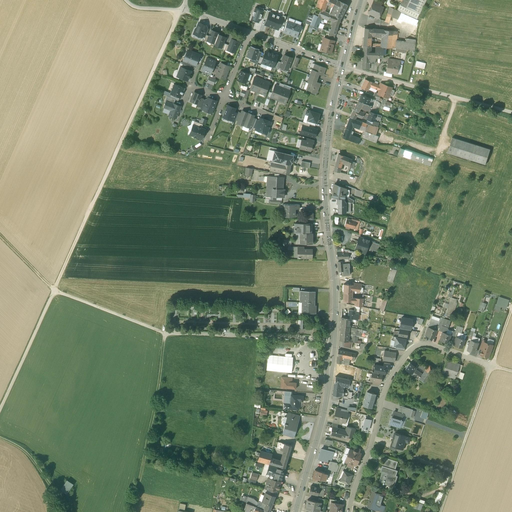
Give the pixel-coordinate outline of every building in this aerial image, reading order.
[(328,0),(318,0),(315,7),(321,9),(321,10),(324,12),(328,0)] [(339,1),(336,0),(328,0),(324,12),(327,13),(340,18),(341,18),(347,5),(339,1)] [(408,0),(407,4),(401,1),(397,10),(400,12),(404,14),(406,15),(409,16),(417,19),(425,0),(408,0)] [(373,3),(371,9),(370,8),(368,13),(378,18),(383,8),(380,6),(380,7),(373,3)] [(260,18),(263,10),(264,9),(259,7),(258,9),(255,8),(251,20),(258,23),(260,18)] [(394,9),(389,7),(385,21),(391,23),(392,17),(398,19),(400,12),(397,10),(394,9)] [(271,27),(276,15),(269,13),(267,19),(265,25),(271,27)] [(340,18),(327,13),(325,17),(333,21),(333,24),(338,25),(340,18)] [(282,18),(276,15),(271,27),(278,30),(280,24),(282,18)] [(313,16),(308,15),(305,23),(310,25),(313,16)] [(310,25),(317,28),(322,16),(319,15),(318,16),(314,15),(313,16),(310,25)] [(293,24),(287,22),(284,32),(290,34),(293,24)] [(205,25),(199,23),(196,29),(195,29),(194,31),(195,33),(194,35),(201,37),(202,37),(205,29),(206,27),(205,25)] [(300,26),(293,24),(290,34),(297,36),(298,32),(300,26)] [(219,33),(211,30),(209,36),(207,41),(214,44),(218,34),(218,35),(219,33)] [(393,31),(383,30),(383,36),(382,45),(382,47),(383,47),(391,48),(393,31)] [(330,32),(329,32),(327,39),(333,40),(335,34),(330,32)] [(218,35),(218,34),(214,44),(214,45),(221,48),(223,43),(225,37),(218,35)] [(327,39),(324,38),(322,44),(323,45),(322,51),(331,53),(334,41),(333,40),(327,39)] [(238,42),(231,39),(229,45),(227,50),(234,53),(238,42)] [(416,40),(406,39),(406,42),(405,50),(415,51),(416,40)] [(396,41),(395,48),(405,50),(406,42),(396,41)] [(259,49),(250,46),(246,57),(255,60),(258,51),(259,49)] [(370,46),(363,46),(362,62),(369,62),(369,61),(374,61),(375,57),(382,57),(383,47),(382,47),(380,47),(375,46),(375,53),(370,53),(370,46)] [(199,55),(188,50),(185,58),(185,59),(191,61),(196,63),(199,55)] [(271,54),(265,51),(263,58),(261,63),(267,65),(271,54)] [(277,56),(271,54),(267,65),(273,67),(275,62),(277,56)] [(281,63),(279,67),(280,67),(287,70),(292,58),(284,55),(281,63)] [(191,61),(185,59),(185,58),(184,58),(181,64),(189,67),(191,61)] [(215,61),(207,58),(202,71),(210,74),(215,61)] [(388,62),(386,72),(396,74),(398,64),(388,62)] [(229,66),(221,63),(218,70),(227,73),(229,66)] [(325,68),(314,64),(316,65),(314,70),(312,69),(310,75),(317,77),(318,74),(322,76),(325,68)] [(181,67),(180,67),(177,77),(180,78),(180,79),(182,80),(183,80),(183,79),(187,81),(188,77),(189,78),(189,77),(189,75),(190,75),(190,74),(191,71),(189,71),(181,67)] [(227,73),(218,70),(216,76),(224,79),(227,73)] [(249,74),(241,71),(237,80),(242,82),(242,83),(244,84),(246,83),(247,81),(246,80),(249,74)] [(255,76),(270,82),(270,79),(256,73),(255,76)] [(317,77),(310,75),(307,82),(310,83),(307,89),(305,89),(316,93),(319,85),(315,83),(316,82),(317,77)] [(258,78),(255,77),(250,89),(255,91),(255,90),(258,91),(262,81),(258,80),(258,78)] [(372,83),(365,80),(361,87),(367,90),(369,86),(371,87),(372,83)] [(265,82),(262,81),(258,91),(260,92),(259,93),(265,95),(269,83),(266,81),(265,82)] [(180,86),(178,85),(177,86),(174,84),(170,94),(171,94),(179,97),(181,98),(182,95),(183,92),(184,88),(181,87),(180,86)] [(392,88),(382,84),(381,87),(379,86),(377,90),(379,91),(378,93),(378,94),(381,95),(387,98),(389,95),(391,89),(392,88)] [(279,86),(275,85),(270,97),(276,99),(276,98),(278,99),(282,89),(278,87),(279,86)] [(282,89),(278,99),(280,100),(280,101),(285,103),(290,91),(286,89),(286,90),(282,89)] [(201,95),(194,92),(192,99),(191,99),(190,101),(191,102),(192,103),(193,102),(197,104),(200,98),(201,95)] [(370,98),(360,95),(358,101),(368,105),(370,99),(370,98)] [(208,98),(206,102),(203,110),(208,112),(209,110),(210,109),(211,110),(213,109),(216,101),(208,98)] [(375,101),(370,99),(368,105),(371,106),(379,108),(380,104),(378,103),(378,102),(375,101)] [(173,104),(166,101),(166,102),(164,107),(171,110),(169,115),(176,118),(180,106),(180,107),(173,104)] [(368,105),(358,101),(354,110),(358,112),(359,111),(361,108),(364,109),(369,111),(371,106),(368,105)] [(235,108),(227,105),(223,118),(231,121),(234,112),(235,108)] [(307,121),(316,123),(319,114),(307,110),(306,115),(309,116),(307,121)] [(362,112),(359,111),(358,112),(354,110),(350,117),(355,119),(356,116),(358,116),(362,118),(364,113),(362,112)] [(238,121),(237,123),(243,125),(248,113),(242,111),(241,113),(238,121)] [(376,115),(370,112),(369,115),(367,120),(373,122),(375,118),(376,115)] [(248,113),(243,125),(249,128),(250,126),(253,118),(254,116),(248,113)] [(350,117),(346,129),(350,130),(352,126),(359,128),(360,128),(362,122),(355,119),(350,117)] [(271,122),(260,118),(259,121),(256,128),(255,129),(262,132),(262,133),(266,134),(271,122)] [(366,123),(362,122),(360,128),(359,129),(364,131),(375,135),(378,127),(373,126),(366,123)] [(201,128),(193,125),(193,126),(189,135),(193,136),(194,138),(197,137),(201,139),(205,130),(201,128)] [(309,127),(302,126),(300,134),(315,138),(317,130),(309,127)] [(360,139),(349,135),(351,130),(350,130),(346,129),(345,129),(342,138),(358,144),(360,139)] [(375,135),(364,131),(361,137),(376,143),(379,137),(375,135)] [(490,150),(452,138),(447,153),(485,165),(490,150)] [(312,143),(306,142),(302,140),(300,148),(310,151),(312,143)] [(433,160),(400,148),(398,155),(430,166),(433,160)] [(293,155),(275,151),(272,162),(273,162),(290,165),(293,155)] [(351,160),(338,154),(336,163),(341,164),(341,162),(349,165),(350,164),(351,160)] [(290,165),(273,162),(271,171),(282,172),(282,173),(289,175),(290,165)] [(338,176),(333,175),(332,180),(348,186),(355,188),(356,182),(346,179),(338,176)] [(283,178),(268,177),(267,189),(273,189),(282,190),(283,178)] [(345,189),(334,184),(333,192),(345,194),(345,189)] [(338,204),(338,213),(346,213),(346,202),(345,202),(344,199),(337,199),(337,204),(338,204)] [(299,205),(283,205),(283,208),(283,212),(283,217),(295,217),(295,210),(299,209),(299,205)] [(356,222),(347,219),(344,226),(354,229),(356,222)] [(311,223),(295,224),(295,233),(297,233),(300,233),(302,233),(311,233),(311,223)] [(302,233),(300,233),(297,233),(297,239),(300,239),(300,244),(312,244),(312,233),(302,233)] [(373,241),(359,237),(355,249),(365,252),(367,247),(370,249),(372,242),(373,241)] [(379,244),(372,242),(370,249),(377,251),(379,244)] [(311,250),(304,250),(304,247),(297,247),(297,250),(298,250),(298,258),(311,258),(311,250)] [(360,253),(348,250),(348,253),(348,258),(349,259),(353,260),(358,261),(360,253)] [(349,263),(342,264),(342,261),(338,262),(339,272),(342,271),(343,276),(350,275),(349,263)] [(393,269),(392,269),(388,281),(392,282),(396,270),(393,269)] [(352,285),(344,284),(343,292),(352,293),(352,291),(359,292),(360,288),(361,288),(362,284),(353,282),(352,285)] [(315,292),(300,292),(300,302),(314,303),(315,292)] [(352,293),(343,292),(343,301),(355,302),(355,306),(362,307),(363,299),(352,298),(352,293)] [(509,300),(499,297),(496,305),(501,306),(507,308),(509,300)] [(450,301),(444,319),(450,321),(457,303),(450,301)] [(314,303),(300,302),(300,303),(302,303),(302,313),(315,314),(316,309),(314,309),(314,303)] [(348,318),(341,317),(341,326),(349,327),(349,324),(350,324),(350,318),(348,318)] [(399,328),(408,330),(410,330),(410,327),(411,327),(412,322),(411,322),(412,319),(401,317),(399,328)] [(439,321),(431,319),(428,327),(436,330),(439,321)] [(450,321),(444,319),(442,322),(439,331),(442,332),(446,333),(447,329),(447,328),(448,328),(450,321)] [(340,333),(349,334),(349,327),(341,326),(340,333)] [(362,330),(349,327),(349,334),(360,337),(362,330)] [(436,330),(428,327),(425,335),(434,338),(436,330)] [(408,330),(399,328),(399,330),(397,331),(397,333),(398,334),(397,337),(406,338),(408,330)] [(446,333),(442,332),(439,340),(448,343),(451,335),(446,333)] [(349,334),(340,333),(339,341),(345,341),(348,342),(348,340),(349,334)] [(404,348),(406,338),(397,337),(395,336),(394,340),(393,345),(396,346),(403,347),(404,348)] [(457,337),(456,337),(453,345),(462,348),(465,340),(464,340),(457,337)] [(471,341),(471,340),(467,350),(475,353),(478,343),(471,341)] [(485,342),(482,349),(480,355),(488,358),(492,345),(485,342)] [(347,352),(338,350),(337,357),(342,358),(346,358),(347,352)] [(395,353),(389,352),(389,351),(384,350),(382,359),(394,361),(395,353)] [(351,353),(347,352),(346,358),(350,359),(354,360),(356,354),(351,353)] [(459,364),(446,360),(440,376),(441,376),(442,373),(454,377),(454,378),(455,378),(457,371),(459,364)] [(416,367),(410,362),(405,369),(412,373),(414,369),(416,367)] [(426,368),(419,363),(417,366),(424,371),(426,368)] [(383,366),(375,364),(373,371),(381,373),(384,373),(385,370),(388,371),(389,367),(383,366)] [(426,368),(424,371),(422,374),(419,379),(424,382),(434,368),(429,365),(426,368)] [(373,371),(372,371),(370,380),(373,381),(379,382),(380,382),(382,373),(381,373),(373,371)] [(292,378),(281,377),(280,388),(295,390),(296,383),(292,383),(292,378)] [(349,380),(336,377),(335,384),(342,386),(348,387),(349,380)] [(342,386),(335,384),(333,395),(341,396),(342,390),(341,389),(342,386)] [(375,393),(366,391),(363,405),(366,406),(367,405),(371,406),(373,401),(374,397),(373,397),(375,393)] [(303,397),(291,396),(290,405),(290,410),(294,410),(294,408),(298,408),(299,402),(303,402),(303,397)] [(412,409),(399,405),(397,412),(403,415),(410,417),(412,409)] [(346,414),(340,412),(341,409),(336,408),(336,412),(334,420),(333,420),(341,422),(342,421),(344,421),(346,414)] [(397,412),(393,411),(389,423),(399,427),(403,415),(397,412)] [(297,421),(288,418),(287,424),(284,423),(284,424),(285,425),(282,434),(294,437),(295,432),(294,431),(297,421)] [(368,429),(371,420),(365,418),(363,427),(362,427),(361,431),(362,431),(367,432),(368,429)] [(355,429),(346,427),(345,431),(347,432),(346,437),(353,439),(355,429)] [(345,432),(336,429),(335,436),(343,439),(343,438),(345,439),(346,437),(347,432),(345,431),(345,432)] [(410,438),(395,433),(393,441),(392,440),(390,445),(396,447),(400,448),(402,441),(405,442),(409,443),(410,438)] [(285,444),(278,442),(277,447),(273,447),(273,448),(283,451),(285,444)] [(358,453),(353,450),(349,449),(347,455),(358,459),(360,453),(359,453),(358,453)] [(328,451),(321,450),(319,460),(327,462),(328,459),(331,460),(333,453),(328,451)] [(272,454),(260,451),(257,461),(269,465),(269,464),(270,458),(272,454)] [(289,453),(283,451),(280,461),(279,466),(284,468),(289,453)] [(358,459),(347,455),(344,461),(348,463),(348,462),(354,465),(355,465),(358,459)] [(397,461),(385,457),(385,458),(386,458),(384,466),(382,465),(382,466),(384,466),(379,479),(383,480),(382,483),(383,483),(385,480),(394,483),(397,476),(395,475),(397,470),(394,469),(397,461)] [(270,458),(269,464),(279,466),(280,461),(270,458)] [(330,463),(328,471),(334,472),(336,473),(338,468),(337,464),(330,463)] [(277,467),(269,465),(266,474),(269,475),(268,477),(280,481),(284,470),(277,468),(277,467)] [(324,473),(315,470),(313,478),(318,480),(325,481),(327,474),(324,473)] [(352,475),(344,471),(340,481),(338,480),(345,483),(348,485),(352,475)] [(442,474),(440,484),(447,486),(449,475),(442,474)] [(73,485),(67,481),(60,490),(66,494),(73,485)] [(279,484),(269,481),(266,489),(276,492),(278,489),(279,486),(278,486),(279,484)] [(326,487),(320,485),(319,488),(319,489),(318,496),(323,497),(326,487)] [(319,488),(311,486),(309,494),(318,496),(319,489),(319,488)] [(383,494),(373,491),(368,506),(376,508),(378,509),(383,494)] [(269,511),(275,496),(265,493),(261,502),(265,504),(264,510),(267,511),(269,511)] [(261,502),(261,501),(259,501),(258,502),(257,502),(253,499),(247,497),(247,498),(245,503),(246,503),(255,506),(256,507),(263,510),(264,510),(265,504),(261,502)] [(318,502),(307,500),(306,509),(316,511),(319,511),(321,503),(321,502),(318,502)] [(417,501),(415,508),(421,510),(423,504),(417,501)] [(332,503),(331,502),(331,503),(330,511),(332,511),(340,511),(342,504),(338,504),(332,503)] [(255,506),(246,503),(243,511),(244,511),(249,511),(250,510),(251,510),(255,511),(261,511),(263,510),(256,507),(255,506)]
